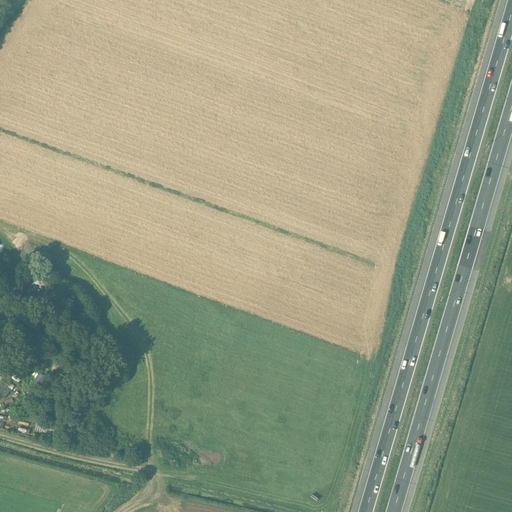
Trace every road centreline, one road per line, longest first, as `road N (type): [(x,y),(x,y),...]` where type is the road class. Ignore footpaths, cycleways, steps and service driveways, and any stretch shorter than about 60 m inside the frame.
road 1 (motorway): [(510,0),(362,511)]
road 2 (motorway): [(394,511),(511,112)]
